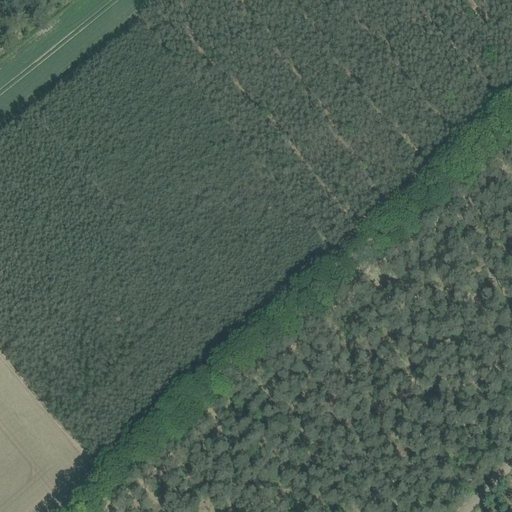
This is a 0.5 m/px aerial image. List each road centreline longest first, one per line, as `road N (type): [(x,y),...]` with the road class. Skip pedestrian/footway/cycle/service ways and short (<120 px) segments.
road 1 (track): [(69,511),(511,117)]
road 2 (track): [(0,357),(104,481)]
